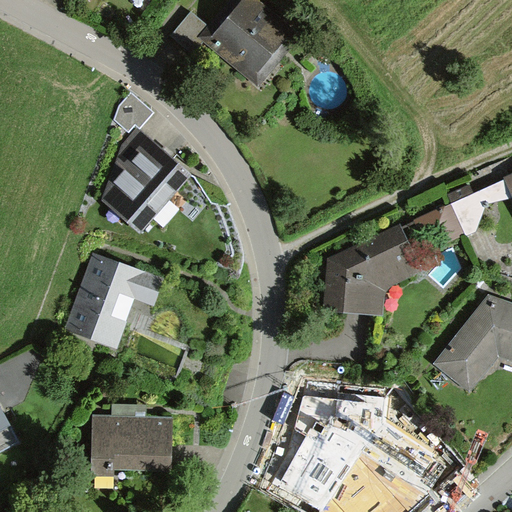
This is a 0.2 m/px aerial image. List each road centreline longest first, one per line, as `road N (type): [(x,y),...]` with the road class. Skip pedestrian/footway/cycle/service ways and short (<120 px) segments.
road 1 (residential): [(9,0),(175,95),(232,162),(248,200),(265,261),(266,379),(212,511)]
road 2 (track): [(325,0),(407,92),(429,143),(420,188)]
road 3 (track): [(265,261),(420,188)]
